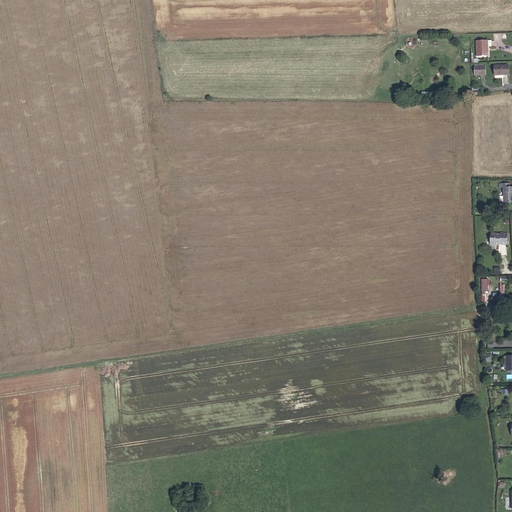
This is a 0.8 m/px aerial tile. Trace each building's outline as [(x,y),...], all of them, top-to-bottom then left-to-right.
[(492,41),(481,41),(480,57),(492,57),(492,41)] [(492,67),(493,77),(507,76),(506,67),(492,67)] [(511,187),(510,187),(504,187),(503,193),(505,193),(505,203),(511,203),(511,187)] [(507,244),(507,233),(500,233),(499,234),(490,234),(490,245),(500,246),(500,244),(507,244)] [(511,356),(502,357),(503,372),(511,371),(511,356)]
